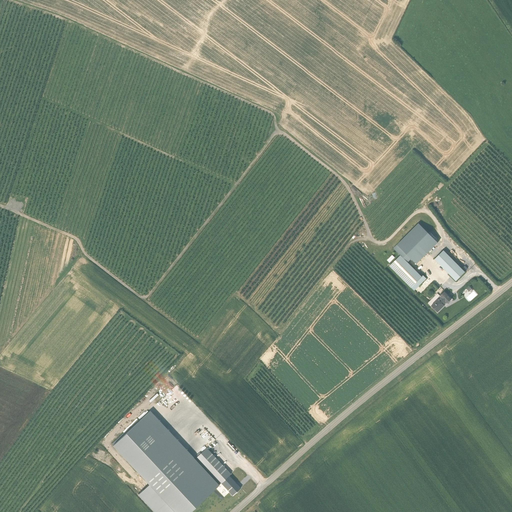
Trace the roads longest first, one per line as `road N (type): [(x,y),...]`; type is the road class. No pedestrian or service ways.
road 1 (track): [(474,273),(422,210),(387,241),(372,240),(350,191),(279,131),(267,111),(4,0)]
road 2 (tertiary): [(234,511),(511,282)]
